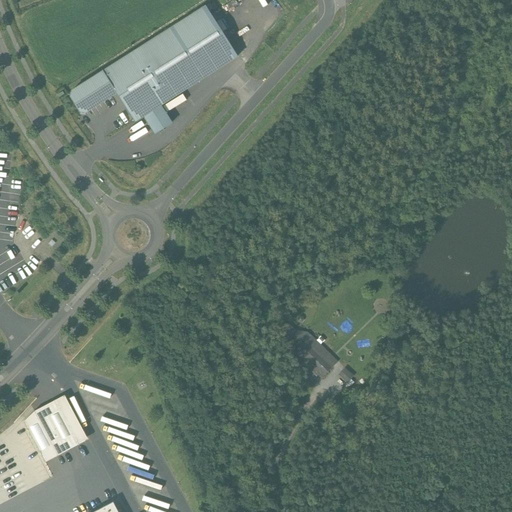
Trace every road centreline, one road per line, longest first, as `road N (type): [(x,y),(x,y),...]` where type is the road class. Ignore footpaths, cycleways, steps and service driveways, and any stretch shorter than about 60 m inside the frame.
road 1 (unclassified): [(150,215),(320,29),(328,0)]
road 2 (unclassified): [(114,218),(41,126),(0,51)]
road 3 (unclassified): [(0,391),(121,258)]
road 4 (unclassified): [(112,251),(0,375)]
road 5 (track): [(281,511),(281,456),(299,415),(332,375)]
